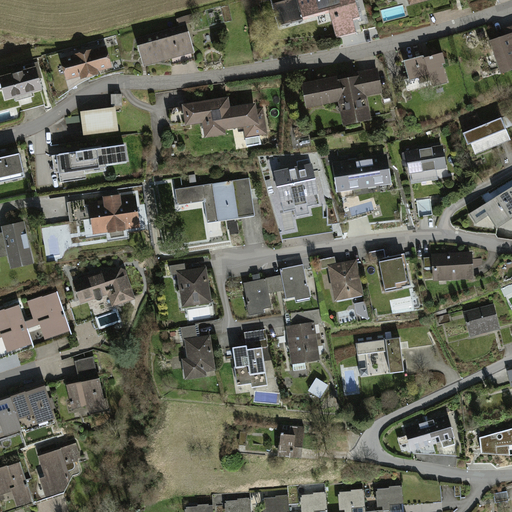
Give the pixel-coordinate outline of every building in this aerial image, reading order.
[(273,0),(279,22),(327,9),(334,36),(357,30),(353,15),(360,13),(356,0),(273,0)] [(185,23),(137,37),(145,64),(193,51),(185,23)] [(499,40),(489,43),(500,75),(511,70),(511,28),(497,33),(499,40)] [(107,43),(59,56),(66,79),(114,66),(107,43)] [(442,52),(405,60),(409,80),(431,75),(433,84),(448,81),(442,52)] [(379,66),(300,79),(305,105),(338,99),(342,122),(371,117),(367,94),(383,91),(379,66)] [(37,67),(0,76),(0,85),(3,97),(42,87),(37,67)] [(228,95),(181,101),(184,125),(203,123),(204,136),(227,133),(227,126),(249,124),(250,134),(270,131),(267,108),(259,109),(259,101),(230,105),(228,95)] [(116,105),(81,109),(83,132),(118,128),(116,105)] [(502,119),(460,135),(465,146),(471,144),(476,157),(511,144),(502,119)] [(127,143),(54,152),(57,170),(129,161),(127,143)] [(444,148),(405,154),(408,177),(447,171),(444,148)] [(0,182),(26,177),(21,152),(0,155),(0,182)] [(388,159),(331,167),(335,196),(392,189),(388,159)] [(294,163),(265,166),(268,191),(279,190),(280,203),(320,199),(317,171),(295,174),(294,163)] [(249,179),(176,189),(178,206),(204,202),(207,222),(254,215),(249,179)] [(511,186),(469,214),(475,224),(488,215),(496,228),(511,218),(511,186)] [(138,198),(88,205),(93,237),(142,230),(138,198)] [(417,200),(419,217),(433,215),(430,198),(417,200)] [(0,256),(9,255),(12,268),(33,263),(23,220),(5,224),(7,232),(0,232),(0,256)] [(472,251),(430,252),(431,277),(473,276),(472,251)] [(407,255),(378,259),(382,289),(411,285),(407,255)] [(358,260),(328,264),(333,299),(363,295),(358,260)] [(281,276),(243,282),(248,311),(271,307),(269,294),(280,292),(281,302),(311,297),(305,261),(279,266),(281,276)] [(116,269),(71,284),(78,305),(108,296),(113,311),(138,303),(128,275),(116,269)] [(205,271),(177,275),(182,308),(210,303),(205,271)] [(56,294),(26,303),(31,320),(25,322),(27,330),(38,327),(42,341),(67,334),(56,294)] [(368,318),(364,303),(355,305),(360,321),(368,318)] [(494,307),(463,313),(467,337),(499,331),(494,307)] [(18,308),(0,313),(0,340),(0,341),(4,353),(29,346),(18,308)] [(315,324),(287,328),(292,365),(320,361),(315,324)] [(244,347),(229,348),(233,390),(266,386),(264,365),(273,364),(272,349),(267,350),(266,332),(243,334),(244,347)] [(208,340),(185,343),(187,360),(182,361),(184,380),(206,378),(205,371),(212,371),(208,340)] [(398,342),(356,346),(359,377),(369,376),(367,354),(386,352),(388,372),(401,371),(398,342)] [(82,384),(64,388),(70,411),(86,407),(88,414),(106,410),(94,360),(78,364),(82,384)] [(321,399),(329,385),(316,378),(308,391),(321,399)] [(43,388),(10,399),(17,422),(32,417),(35,426),(53,420),(43,388)] [(7,399),(0,401),(0,431),(2,439),(18,433),(7,399)] [(448,419),(403,430),(408,451),(453,440),(448,419)] [(306,431),(282,427),(277,458),(301,462),(306,431)] [(511,432),(481,439),(485,457),(511,451),(511,432)] [(78,443),(37,457),(45,478),(38,480),(45,500),(63,493),(83,458),(78,443)] [(19,464),(0,470),(0,496),(11,493),(16,509),(32,504),(19,464)] [(211,511),(212,509),(189,511),(406,511),(405,488),(372,490),(373,511),(366,511),(365,490),(336,492),(337,511),(329,511),(329,494),(299,495),(300,511),(290,511),(290,499),(264,500),(264,511),(250,511),(250,502),(224,503),(224,511),(211,511)]
